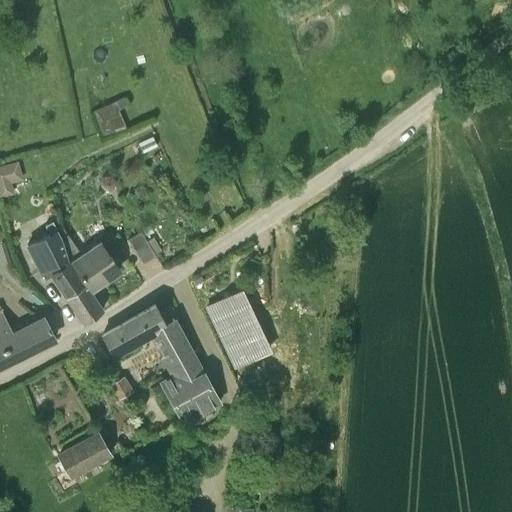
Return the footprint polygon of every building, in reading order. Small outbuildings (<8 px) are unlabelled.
[(103,135),(133,125),(123,97),(93,108),(103,135)] [(6,166),(0,167),(0,196),(14,194),(6,166)] [(101,182),(101,185),(103,188),(105,190),(108,191),(110,191),(113,190),(115,187),(116,185),(116,182),(115,179),(113,177),(110,176),(107,176),(104,178),(102,180),(101,182)] [(66,298),(67,297),(85,322),(102,309),(89,290),(84,284),(69,263),(80,256),(66,235),(61,238),(52,220),(44,224),(48,233),(26,244),(44,279),(54,274),(58,287),(66,298)] [(128,239),(133,245),(143,263),(155,255),(145,238),(140,231),(128,239)] [(69,263),(84,284),(89,290),(119,269),(99,242),(80,256),(69,263)] [(235,292),(202,308),(230,366),(248,357),(237,333),(251,327),(235,292)] [(219,401),(185,340),(173,318),(165,322),(154,304),(128,320),(101,335),(111,352),(115,357),(141,342),(153,335),(174,373),(160,382),(184,421),(219,401)] [(0,309),(0,365),(54,338),(45,320),(43,316),(12,332),(0,309)] [(123,376),(117,380),(109,385),(118,400),(121,398),(126,406),(135,400),(129,392),(132,391),(123,376)] [(264,442),(264,462),(279,462),(280,442),(277,442),(277,429),(263,429),(263,442),(264,442)] [(98,431),(58,456),(71,476),(111,454),(98,431)]
